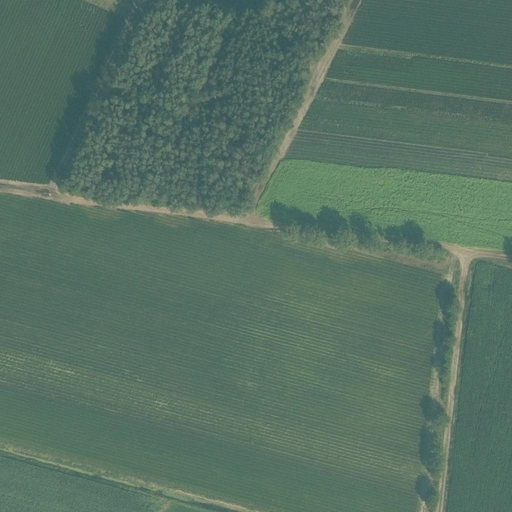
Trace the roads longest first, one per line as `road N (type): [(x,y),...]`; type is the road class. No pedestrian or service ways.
road 1 (track): [(0,192),(464,258)]
road 2 (track): [(437,511),(464,258)]
